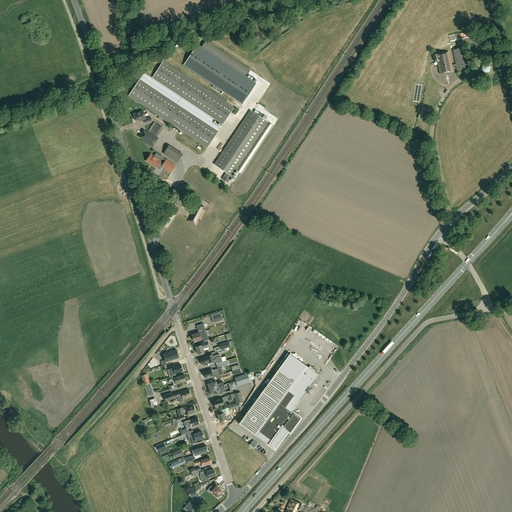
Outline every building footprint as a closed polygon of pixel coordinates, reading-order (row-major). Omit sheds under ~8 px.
[(197,45),(184,65),(242,104),(256,84),(197,45)] [(470,67),(465,47),(453,50),(456,64),(452,65),(449,51),(433,55),(434,61),(437,61),(440,74),(453,71),(452,67),(456,66),(457,70),(470,67)] [(154,78),(223,124),(234,108),(166,63),(154,78)] [(207,148),(218,131),(140,79),(129,96),(207,148)] [(257,115),(250,110),(214,164),(226,172),(222,179),(227,183),(268,122),(261,117),(263,114),(259,111),(257,115)] [(146,119),(143,111),(133,114),(136,121),(142,119),(143,120),(144,119),(145,123),(152,121),(151,117),(146,119)] [(427,122),(430,115),(420,112),(418,119),(427,122)] [(158,137),(163,128),(154,122),(148,130),(158,137)] [(152,147),(158,138),(148,131),(142,140),(152,147)] [(162,167),(171,173),(176,165),(166,159),(166,160),(164,162),(154,156),(151,154),(146,161),(156,168),(157,167),(158,165),(162,167)] [(204,206),(199,203),(197,206),(195,204),(190,213),(192,214),(190,217),(190,216),(187,221),(196,225),(198,221),(197,221),(199,218),(201,219),(206,210),(203,209),(204,206)] [(213,322),(219,320),(217,313),(211,315),(213,322)] [(206,337),(204,331),(206,331),(203,323),(197,325),(198,331),(196,332),(197,333),(192,335),(194,341),(203,338),(204,341),(209,340),(209,339),(208,336),(206,337)] [(198,354),(204,352),(203,347),(209,345),(208,341),(201,343),(202,345),(196,347),(198,354)] [(163,365),(166,364),(166,361),(179,357),(177,350),(163,354),(165,359),(161,361),(163,365)] [(213,356),(212,354),(207,356),(200,358),(202,364),(208,362),(208,363),(215,360),(216,363),(222,361),(220,354),(213,356)] [(308,367),(306,366),(290,354),(239,423),(267,443),(266,444),(275,451),(289,432),(291,433),(302,418),(294,413),(293,414),(291,413),(319,375),(315,372),(316,370),(310,365),(308,367)] [(178,365),(177,364),(169,367),(170,369),(168,370),(170,377),(176,375),(175,373),(183,370),(181,364),(178,365)] [(211,371),(211,369),(203,371),(205,377),(213,375),(213,374),(218,372),(219,372),(218,370),(217,370),(217,369),(211,371)] [(237,386),(250,382),(250,380),(253,379),(250,372),(235,377),(237,386)] [(176,384),(186,381),(184,374),(178,376),(178,377),(172,378),(173,382),(175,381),(176,384),(171,385),(172,389),(177,387),(176,384)] [(224,384),(210,389),(210,391),(209,391),(210,395),(213,394),(213,393),(219,391),(218,389),(225,387),(224,384)] [(323,399),(331,388),(329,386),(321,397),(323,399)] [(191,396),(189,389),(173,394),(172,393),(164,395),(166,401),(174,398),(178,397),(179,403),(184,401),(183,399),(191,396)] [(216,407),(224,405),(223,401),(227,400),(225,397),(219,399),(214,401),(216,407)] [(229,410),(240,406),(239,402),(243,401),(242,400),(237,402),(237,403),(228,406),(229,410)] [(196,412),(194,405),(186,408),(186,407),(182,408),(182,407),(177,409),(179,415),(184,414),(183,411),(187,410),(188,414),(196,412)] [(230,414),(229,411),(225,412),(224,412),(218,414),(220,421),(226,419),(229,418),(228,414),(230,414)] [(176,421),(185,419),(184,414),(176,417),(177,421),(176,419),(173,421),(173,422),(172,422),(173,424),(177,423),(176,421)] [(199,424),(197,417),(193,419),(193,418),(186,421),(185,419),(176,421),(177,423),(181,422),(184,421),(185,425),(188,424),(188,423),(190,422),(192,426),(199,424)] [(165,428),(166,428),(166,427),(172,425),(170,419),(164,421),(164,422),(163,422),(165,428)] [(189,439),(190,442),(204,438),(203,437),(204,437),(204,434),(203,435),(202,431),(198,432),(198,431),(195,432),(196,433),(193,434),(194,437),(189,439)] [(158,451),(166,448),(164,443),(156,446),(158,451)] [(200,454),(208,452),(206,445),(192,449),(194,453),(200,452),(200,454)] [(174,458),(183,455),(181,449),(172,453),(174,458)] [(211,463),(212,462),(211,459),(210,459),(209,457),(195,461),(196,464),(202,462),(203,465),(211,463)] [(183,459),(172,464),(173,468),(185,463),(183,459)] [(208,477),(215,475),(213,469),(206,471),(208,477)] [(211,486),(209,488),(212,491),(214,493),(214,495),(216,497),(217,496),(218,497),(220,497),(221,495),(221,494),(223,491),(219,488),(220,487),(215,483),(212,486),(211,486)] [(190,496),(197,492),(195,487),(188,490),(190,496)] [(303,511),(300,510),(303,505),(291,499),(287,508),(285,511),(303,511)]
